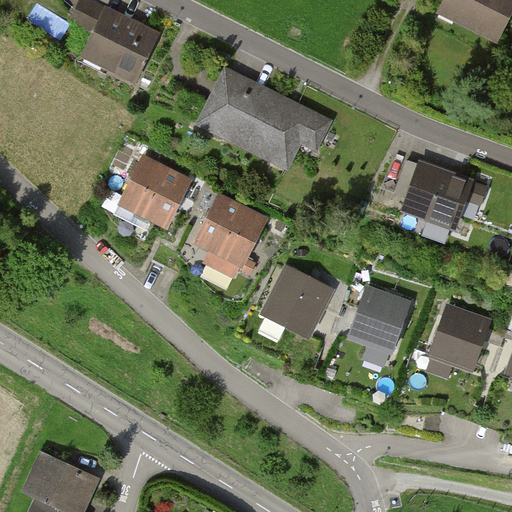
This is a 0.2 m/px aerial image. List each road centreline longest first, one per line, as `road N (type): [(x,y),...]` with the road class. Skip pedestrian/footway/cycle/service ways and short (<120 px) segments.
road 1 (residential): [(0,173),(176,336),(331,453)]
road 2 (residential): [(511,143),(163,0)]
road 3 (residential): [(331,453),(381,447),(511,466)]
road 4 (primary): [(0,342),(153,437)]
road 5 (residential): [(365,486),(409,480),(511,501)]
road 6 (primary): [(153,437),(270,511)]
